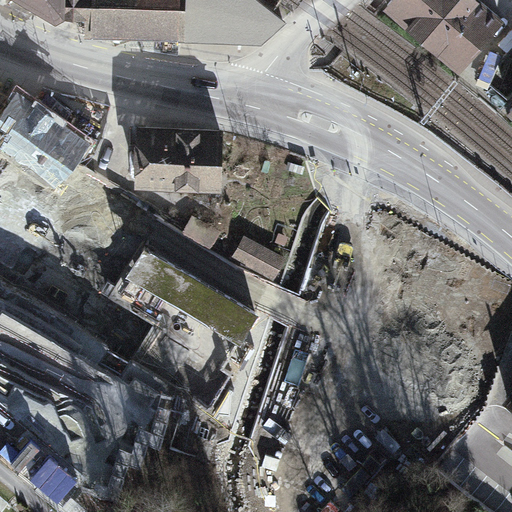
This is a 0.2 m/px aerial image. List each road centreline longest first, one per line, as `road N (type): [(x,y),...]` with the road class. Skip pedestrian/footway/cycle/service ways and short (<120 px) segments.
road 1 (unknown): [(371,140),(257,438),(268,511)]
road 2 (primary): [(249,97),(371,140),(511,235)]
road 3 (primary): [(0,34),(72,63),(249,97)]
road 4 (residential): [(249,97),(348,0)]
